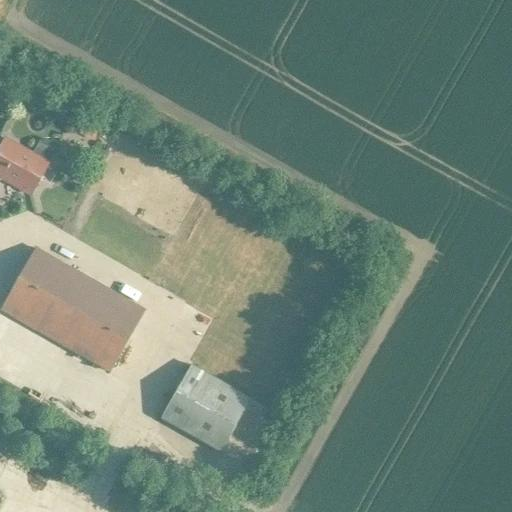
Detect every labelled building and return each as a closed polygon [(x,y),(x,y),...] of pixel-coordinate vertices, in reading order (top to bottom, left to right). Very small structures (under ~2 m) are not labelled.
[(72,112),(65,126),(80,133),(87,119),(72,112)] [(102,132),(102,151),(122,151),(122,132),(102,132)] [(0,177),(29,194),(47,163),(5,138),(0,146),(0,177)] [(109,372),(144,310),(35,248),(0,310),(109,372)] [(220,452),(250,399),(190,364),(160,418),(220,452)]
